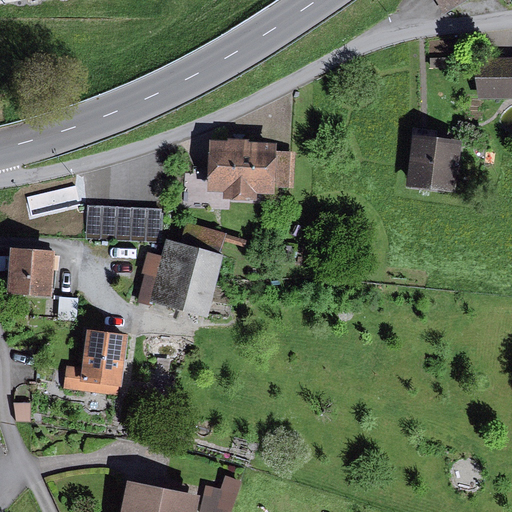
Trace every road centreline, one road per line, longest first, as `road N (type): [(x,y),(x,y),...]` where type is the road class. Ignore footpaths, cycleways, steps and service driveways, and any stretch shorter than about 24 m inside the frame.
road 1 (residential): [(0,183),(120,157),(383,39),(511,20)]
road 2 (primary): [(317,0),(154,95),(0,149)]
road 3 (residential): [(47,511),(3,412),(0,367)]
